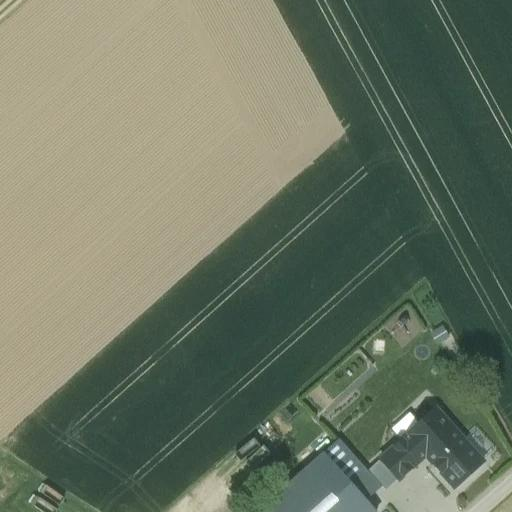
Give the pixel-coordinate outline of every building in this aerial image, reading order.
[(336,370),(322,376),(328,392),(342,386),(336,370)] [(422,453),(451,427),(435,410),(367,470),(385,490),(424,455),(422,453)] [(263,447),(283,433),(275,421),(255,435),(263,447)] [(424,455),(453,487),(481,461),(451,427),(422,453),(424,455)] [(254,437),(227,456),(239,473),(266,454),(254,437)] [(322,456),(349,486),(364,473),(337,443),(322,456)] [(322,456),(259,511),(371,511),(349,486),(322,456)]
